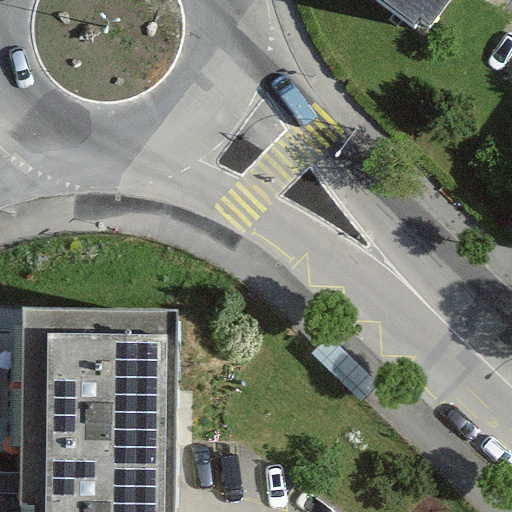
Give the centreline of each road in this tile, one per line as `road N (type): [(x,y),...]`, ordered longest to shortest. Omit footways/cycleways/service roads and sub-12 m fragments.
road 1 (unclassified): [(511,398),(209,99)]
road 2 (unclassified): [(5,97),(32,126),(67,145),(107,152),(146,146),(182,128),(209,99)]
